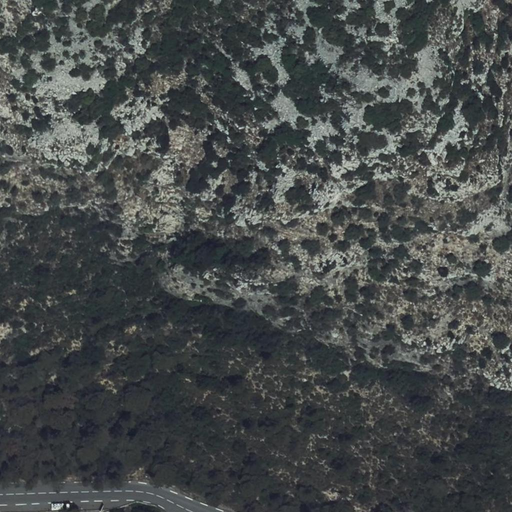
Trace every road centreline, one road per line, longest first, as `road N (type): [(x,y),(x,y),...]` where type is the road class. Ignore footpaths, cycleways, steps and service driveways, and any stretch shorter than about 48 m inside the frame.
road 1 (motorway): [(0,206),(184,166),(511,119)]
road 2 (motorway): [(511,50),(333,71),(0,132)]
road 3 (secondary): [(192,511),(140,491),(0,494)]
